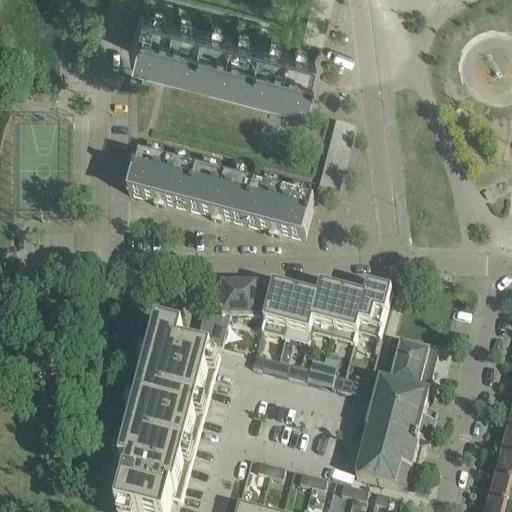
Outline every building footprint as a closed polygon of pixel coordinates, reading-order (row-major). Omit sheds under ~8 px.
[(332,1),(326,0),(321,0),(320,6),(330,9),(332,1)] [(309,11),(318,13),(320,6),(310,4),(309,11)] [(330,9),(320,6),(318,13),(328,16),(330,9)] [(309,11),(307,18),(317,20),(318,13),(309,11)] [(328,16),(318,13),(317,20),(326,23),(328,16)] [(139,14),(129,53),(153,59),(153,63),(163,65),(164,62),(211,74),(210,77),(221,80),(222,77),(269,89),(268,92),(279,95),(280,92),(304,98),(314,59),(139,14)] [(305,25),(315,28),(317,20),(307,18),(305,25)] [(326,23),(317,20),(315,28),(324,30),(326,23)] [(305,25),(303,32),(313,35),(315,28),(305,25)] [(324,30),(315,28),(313,35),(323,37),(324,30)] [(301,39),(311,42),(313,35),(303,32),(301,39)] [(323,37),(313,35),(311,42),(321,44),(323,37)] [(334,130),(343,133),(345,125),(335,123),(334,130)] [(353,135),(355,128),(345,125),(343,133),(353,135)] [(332,137),(342,140),(343,133),(334,130),(332,137)] [(343,133),(342,140),(351,142),(353,135),(343,133)] [(330,145),(340,147),(342,140),(332,137),(330,145)] [(351,142),(342,140),(340,147),(350,150),(351,142)] [(328,152),(338,154),(340,147),(330,145),(328,152)] [(340,147),(338,154),(348,157),(350,150),(340,147)] [(326,159),(336,162),(338,154),(328,152),(326,159)] [(348,157),(338,154),(336,162),(346,164),(348,157)] [(140,158),(130,197),(155,203),(154,207),(165,210),(165,206),(213,218),(212,222),(222,225),(223,221),(270,233),(269,237),(280,240),(281,236),(305,243),(315,204),(140,158)] [(324,166),(334,169),(336,162),(326,159),(324,166)] [(336,162),(334,169),(344,171),(346,164),(336,162)] [(323,174),(332,176),(334,169),(324,166),(323,174)] [(344,171),(334,169),(332,176),(342,179),(344,171)] [(321,181),(331,183),(332,176),(323,174),(321,181)] [(332,176),(331,183),(340,186),(342,179),(332,176)] [(319,188),(329,191),(331,183),(321,181),(319,188)] [(331,183),(329,191),(338,193),(340,186),(331,183)] [(204,322),(197,346),(223,353),(231,319),(235,319),(259,320),(260,304),(260,288),(260,286),(222,286),(221,319),(204,322)] [(267,320),(262,336),(286,342),(298,295),(275,289),(271,304),(267,320)] [(320,301),(311,336),(333,342),(345,296),(322,289),(319,301),(320,301)] [(367,301),(358,336),(359,337),(381,342),(393,296),(369,290),(366,301),(367,301)] [(298,295),(286,342),(308,348),(311,336),(320,301),(319,301),(298,295)] [(345,296),(333,342),(356,348),(359,337),(358,336),(367,301),(366,301),(345,296)] [(122,469),(115,494),(123,496),(118,511),(169,511),(172,504),(182,507),(221,360),(181,350),(185,337),(158,330),(122,469)] [(376,398),(372,415),(367,432),(369,432),(357,481),(368,484),(406,494),(420,444),(429,447),(434,429),(423,426),(430,395),(429,395),(440,356),(392,343),(382,381),(381,381),(376,398)] [(256,359),(253,371),(263,374),(266,361),(256,359)] [(292,369),(289,381),(298,384),(302,371),(292,368),(292,369)] [(302,371),(298,384),(308,386),(311,373),(302,371)] [(336,380),(333,393),(342,395),(346,382),(336,380)] [(346,382),(342,395),(352,398),(355,385),(346,382)] [(511,436),(509,435),(503,459),(511,460),(511,436)] [(511,460),(503,459),(497,482),(511,485),(511,460)] [(261,467),(258,477),(271,480),(273,470),(261,467)] [(273,470),(271,480),(283,483),(286,474),(273,470)] [(303,478),(300,488),(313,491),(315,481),(303,478)] [(315,481),(313,491),(325,494),(328,485),(315,481)] [(511,485),(497,482),(491,505),(511,510),(511,485)] [(345,489),(342,499),(355,502),(357,492),(345,489)] [(357,492),(355,502),(367,505),(370,496),(357,492)] [(378,498),(375,507),(388,511),(391,501),(378,498)]
